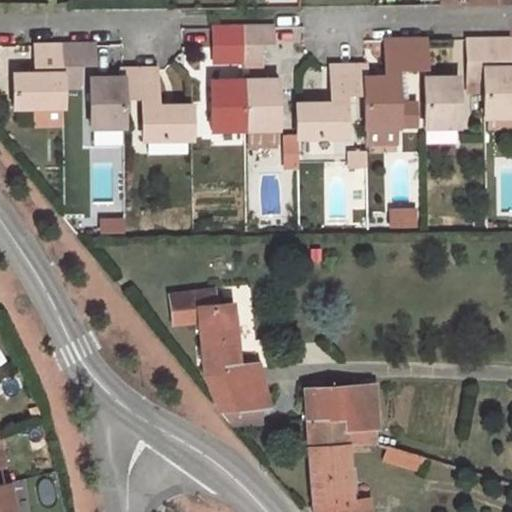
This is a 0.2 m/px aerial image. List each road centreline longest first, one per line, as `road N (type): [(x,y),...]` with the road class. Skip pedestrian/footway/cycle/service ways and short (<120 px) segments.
road 1 (unclassified): [(0,221),(108,394),(155,426)]
road 2 (residential): [(339,20),(511,17)]
road 3 (residential): [(158,25),(0,30)]
road 4 (unclassified): [(155,426),(225,469),(266,511)]
road 5 (unknown): [(158,25),(294,22)]
